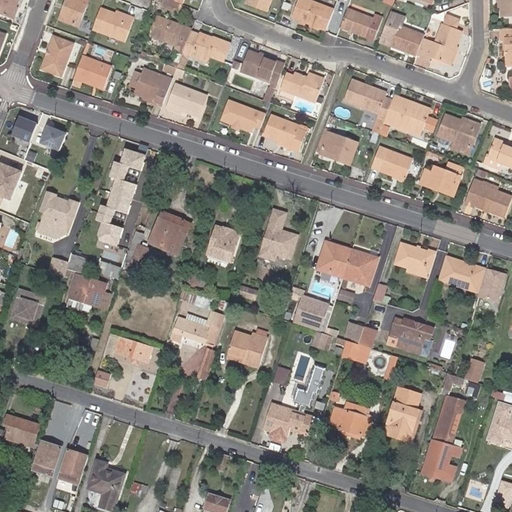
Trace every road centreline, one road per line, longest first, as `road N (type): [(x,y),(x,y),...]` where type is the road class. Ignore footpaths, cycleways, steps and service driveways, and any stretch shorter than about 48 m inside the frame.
road 1 (residential): [(10,89),(511,249)]
road 2 (residential): [(0,372),(442,511)]
road 3 (residential): [(461,94),(232,19),(219,0)]
